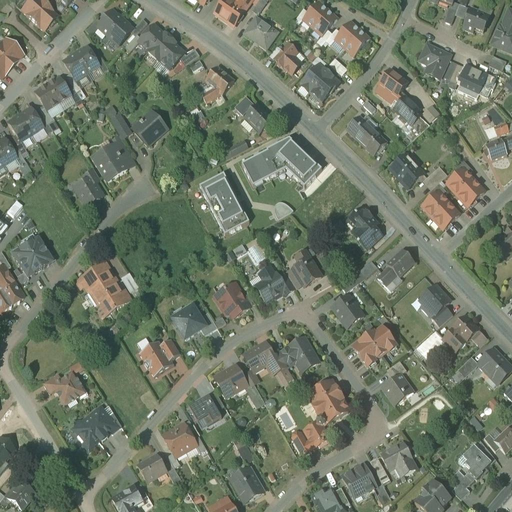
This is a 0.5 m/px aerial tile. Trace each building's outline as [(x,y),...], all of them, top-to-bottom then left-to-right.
[(40,4),(35,0),(34,0),(30,4),(31,5),(26,10),(26,9),(22,14),(26,18),(31,23),(34,26),(39,31),(39,30),(44,34),(48,30),(52,24),(53,25),(57,20),(52,15),(40,4)] [(53,0),(60,6),(61,6),(66,11),(75,0),(53,0)] [(254,0),(239,0),(235,6),(245,14),(254,0)] [(470,0),(463,0),(461,7),(467,9),(470,0)] [(235,6),(227,1),(216,16),(234,30),(245,14),(235,6)] [(262,1),(252,14),(258,18),(267,5),(262,1)] [(319,5),(303,23),(322,39),(338,22),(319,5)] [(457,14),(449,11),(443,24),(451,27),(457,14)] [(490,19),(471,11),(463,31),(473,36),(475,31),(484,35),(490,19)] [(511,13),(509,12),(502,29),(500,28),(495,38),(503,41),(501,46),(507,48),(505,53),(511,55),(511,13)] [(102,26),(98,30),(99,31),(108,40),(123,23),(113,14),(102,26)] [(278,36),(256,20),(245,37),(267,52),(273,43),(271,41),(275,35),(278,37),(278,36)] [(98,22),(86,34),(91,39),(99,31),(98,30),(102,26),(98,22)] [(143,22),(133,33),(134,33),(131,36),(135,40),(136,40),(137,38),(138,38),(148,27),(143,22)] [(123,23),(108,40),(119,49),(131,36),(134,33),(133,33),(123,23)] [(370,42),(351,25),(335,43),(354,59),(370,42)] [(142,42),(139,45),(140,45),(149,54),(148,55),(149,55),(166,37),(165,36),(164,38),(154,28),(142,42)] [(166,37),(149,55),(159,64),(176,46),(166,37)] [(135,40),(125,51),(130,56),(140,45),(139,45),(142,42),(138,38),(137,38),(136,40),(135,40)] [(321,41),(317,45),(322,49),(325,45),(321,41)] [(1,46),(0,47),(0,82),(22,58),(6,43),(2,47),(1,46)] [(176,46),(159,64),(159,65),(160,64),(170,73),(180,62),(185,57),(185,56),(175,47),(176,46)] [(451,58),(427,47),(419,64),(434,71),(431,78),(440,83),(451,58)] [(288,48),(275,63),(284,71),(284,70),(292,78),(302,67),(294,60),(297,56),(288,48)] [(318,59),(306,49),(301,54),(313,65),(318,59)] [(88,50),(76,58),(87,76),(99,69),(95,62),(88,50)] [(195,53),(187,59),(185,57),(180,62),(185,69),(200,59),(195,53)] [(76,58),(64,65),(71,77),(76,84),(87,76),(76,58)] [(506,65),(493,58),(488,68),(502,74),(506,65)] [(109,73),(100,59),(95,62),(99,69),(104,76),(109,73)] [(348,73),(335,62),(330,68),(342,79),(348,73)] [(200,63),(190,70),(194,75),(203,68),(200,63)] [(451,64),(444,80),(450,83),(457,67),(451,64)] [(457,67),(450,83),(456,86),(463,70),(462,69),(457,67)] [(319,68),(302,88),(303,88),(302,89),(309,95),(315,100),(322,105),(330,96),(331,96),(340,86),(319,68)] [(483,76),(466,69),(462,78),(465,79),(462,86),(469,90),(466,97),(477,102),(480,95),(488,99),(491,92),(493,92),(496,86),(493,85),(495,80),(484,75),(483,76)] [(214,91),(205,96),(204,94),(205,94),(201,88),(197,90),(207,107),(221,98),(223,99),(235,84),(218,70),(206,85),(214,91)] [(408,86),(390,73),(379,87),(381,89),(376,95),(385,101),(391,106),(396,100),(397,101),(401,96),(408,86)] [(76,84),(71,77),(66,80),(74,93),(76,96),(82,93),(76,84)] [(69,96),(60,81),(48,88),(60,107),(71,100),(69,96)] [(60,107),(48,88),(36,96),(45,111),(48,115),(49,114),(60,107)] [(74,93),(69,96),(71,100),(77,110),(83,107),(76,96),(74,93)] [(408,102),(403,98),(404,98),(401,96),(397,101),(396,100),(391,106),(389,108),(400,119),(398,122),(404,128),(400,133),(413,145),(430,129),(417,117),(420,113),(408,102)] [(376,112),(368,104),(364,109),(372,116),(376,112)] [(273,124),(258,108),(245,120),(261,136),(273,124)] [(49,114),(48,115),(45,111),(40,114),(44,120),(49,128),(55,124),(49,114)] [(39,123),(32,112),(20,119),(32,138),(43,131),(44,131),(39,123)] [(153,115),(142,124),(140,122),(139,123),(142,127),(134,134),(148,149),(167,132),(153,115)] [(32,138),(20,119),(8,127),(15,138),(20,145),(32,138)] [(49,128),(44,120),(39,123),(44,131),(43,131),(48,138),(53,135),(49,128)] [(373,133),(360,120),(347,133),(361,146),(373,133)] [(125,123),(115,130),(122,142),(133,136),(125,123)] [(506,125),(494,130),(497,138),(509,134),(506,125)] [(387,146),(373,133),(361,146),(374,159),(387,146)] [(20,145),(15,138),(10,141),(16,151),(19,156),(25,152),(20,145)] [(511,139),(502,143),(505,153),(511,150),(511,139)] [(11,154),(4,142),(0,144),(0,162),(4,169),(15,161),(16,161),(11,154)] [(305,190),(322,173),(289,142),(267,153),(267,155),(258,159),(242,168),(253,190),(286,173),(305,190)] [(501,143),(486,149),(487,152),(489,157),(492,164),(507,158),(505,153),(502,143),(501,143)] [(121,144),(94,160),(108,184),(135,168),(121,144)] [(244,144),(228,152),(230,155),(232,160),(248,151),(244,144)] [(398,144),(387,156),(393,162),(405,151),(398,144)] [(26,166),(19,156),(16,151),(11,154),(16,161),(15,161),(20,170),(26,166)] [(406,158),(390,173),(408,193),(424,178),(406,158)] [(473,173),(464,164),(454,173),(458,177),(463,172),(468,177),(473,173)] [(94,172),(88,176),(91,181),(95,187),(101,183),(94,172)] [(468,177),(463,172),(458,177),(447,187),(469,210),(485,195),(468,177)] [(439,174),(427,185),(433,192),(439,186),(445,181),(439,174)] [(224,177),(200,190),(225,239),(249,226),(237,202),(224,177)] [(95,187),(91,181),(76,190),(87,209),(103,200),(95,187)] [(448,196),(439,186),(433,192),(430,195),(434,199),(438,195),(443,200),(448,196)] [(443,200),(438,195),(434,199),(423,210),(444,233),(460,218),(443,200)] [(276,219),(278,224),(291,217),(293,214),(289,210),(285,207),(282,206),(279,206),(276,207),(275,211),(274,212),(275,216),(276,219)] [(378,228),(362,212),(350,223),(359,232),(356,235),(363,242),(375,231),(378,228)] [(340,223),(328,234),(333,240),(345,228),(340,223)] [(511,228),(505,234),(506,236),(489,252),(497,260),(501,256),(505,262),(511,255),(511,228)] [(17,236),(8,229),(4,234),(13,241),(17,236)] [(375,231),(363,242),(367,247),(366,249),(367,251),(366,252),(367,252),(382,238),(375,231)] [(36,241),(13,256),(26,278),(49,263),(36,241)] [(402,253),(387,268),(389,270),(378,281),(386,289),(397,279),(399,281),(415,266),(402,253)] [(10,270),(1,255),(0,256),(0,265),(2,269),(3,269),(5,273),(10,270)] [(231,255),(225,258),(229,265),(235,261),(231,255)] [(306,255),(296,261),(301,267),(294,272),(304,288),(305,290),(322,280),(306,255)] [(371,264),(359,274),(366,282),(378,271),(371,264)] [(121,295),(114,284),(111,280),(112,279),(104,267),(77,285),(81,291),(86,287),(92,296),(96,293),(103,305),(95,309),(102,321),(114,313),(114,314),(116,313),(116,312),(131,303),(125,293),(121,295)] [(0,315),(0,316),(9,311),(11,311),(11,310),(17,306),(19,306),(19,304),(23,302),(5,273),(3,269),(2,269),(0,270),(0,315)] [(281,284),(277,276),(275,278),(270,271),(260,277),(264,284),(256,290),(266,307),(282,297),(284,300),(296,293),(288,280),(281,284)] [(294,272),(286,277),(288,280),(296,293),(304,288),(294,272)] [(141,292),(133,278),(124,284),(132,298),(141,292)] [(354,280),(341,289),(346,296),(359,287),(354,280)] [(234,287),(216,299),(221,306),(219,307),(223,313),(224,312),(228,317),(231,316),(234,321),(250,311),(249,311),(242,301),(234,287)] [(437,287),(417,305),(433,323),(453,305),(437,287)] [(249,297),(242,301),(249,311),(250,311),(255,307),(249,297)] [(364,319),(349,298),(332,311),(347,332),(364,319)] [(206,325),(196,309),(172,322),(185,345),(205,334),(208,339),(217,334),(211,322),(206,325)] [(223,320),(214,326),(218,332),(226,326),(223,320)] [(466,320),(452,332),(453,333),(443,342),(456,355),(466,346),(471,341),(479,333),(466,320)] [(383,330),(375,336),(374,335),(370,338),(369,338),(365,341),(365,342),(361,345),(359,343),(352,348),(354,351),(355,351),(359,357),(358,357),(362,362),(363,362),(367,368),(366,368),(367,369),(367,368),(369,370),(369,369),(374,364),(375,365),(376,365),(375,363),(388,353),(390,355),(390,354),(395,349),(396,350),(397,350),(396,348),(383,330)] [(489,343),(479,333),(471,341),(481,351),(489,343)] [(436,334),(417,351),(423,358),(438,343),(441,340),(436,334)] [(181,358),(171,342),(170,343),(168,341),(164,344),(165,346),(160,349),(170,365),(181,358)] [(319,366),(305,342),(288,351),(289,352),(287,353),(294,366),(296,365),(303,375),(319,366)] [(438,343),(423,358),(430,365),(435,360),(440,359),(441,359),(442,353),(445,350),(438,343)] [(160,344),(139,357),(140,358),(141,357),(146,365),(144,366),(148,372),(150,371),(155,379),(154,380),(174,368),(174,367),(172,368),(170,365),(160,349),(158,346),(160,345),(160,344)] [(266,346),(245,359),(254,375),(272,365),(276,362),(273,358),(266,346)] [(279,357),(287,370),(294,366),(287,353),(279,357)] [(506,365),(493,353),(478,367),(498,387),(511,373),(511,370),(506,365)] [(287,370),(279,357),(278,355),(273,358),(276,362),(272,365),(278,375),(277,376),(278,376),(285,386),(293,381),(287,370)] [(470,362),(458,373),(465,381),(477,370),(470,362)] [(400,364),(387,373),(394,383),(401,378),(407,374),(400,364)] [(236,369),(215,382),(226,401),(247,388),(236,369)] [(76,382),(73,376),(62,383),(51,389),(55,395),(65,410),(80,401),(81,402),(88,398),(78,381),(76,382)] [(59,378),(43,387),(50,398),(55,395),(51,389),(62,383),(59,378)] [(394,383),(383,391),(395,408),(407,400),(404,396),(410,392),(401,378),(394,383)] [(328,379),(317,386),(320,392),(332,385),(328,379)] [(336,391),(332,385),(320,392),(309,398),(310,400),(309,400),(313,408),(314,408),(315,409),(314,410),(321,421),(318,422),(317,426),(317,427),(305,434),(311,443),(315,451),(329,443),(322,430),(343,418),(344,418),(348,416),(348,414),(349,414),(343,403),(336,390),(336,391)] [(254,388),(246,392),(254,406),(262,401),(254,388)] [(216,395),(209,399),(218,415),(225,411),(216,395)] [(313,408),(309,400),(310,400),(309,398),(306,397),(305,400),(302,402),(317,427),(317,426),(318,422),(321,421),(314,410),(315,409),(314,408),(313,408)] [(218,415),(209,399),(189,411),(198,425),(209,419),(213,426),(221,421),(218,415)] [(101,411),(84,425),(76,424),(75,434),(79,439),(78,440),(83,447),(86,444),(89,448),(93,449),(111,435),(113,438),(121,431),(120,430),(122,429),(114,416),(109,420),(105,415),(101,411)] [(110,411),(105,415),(109,420),(114,416),(110,411)] [(197,449),(184,427),(174,433),(186,455),(197,449)] [(511,433),(509,431),(501,438),(501,437),(495,443),(494,444),(500,451),(505,456),(511,449),(511,433)] [(186,455),(174,433),(163,439),(173,457),(176,461),(186,455)] [(495,443),(489,437),(484,441),(495,455),(500,451),(494,444),(495,443)] [(311,443),(306,446),(304,442),(297,446),(294,441),(293,441),(303,458),(311,454),(315,451),(311,443)] [(6,448),(0,442),(0,469),(13,454),(12,453),(14,451),(8,446),(6,448)] [(404,446),(382,458),(390,474),(396,470),(402,480),(417,472),(411,462),(412,461),(404,446)] [(248,448),(239,453),(248,469),(256,464),(248,448)] [(481,457),(474,449),(466,458),(470,462),(465,467),(471,473),(460,484),(466,491),(475,482),(477,483),(483,477),(482,476),(491,466),(481,457)] [(481,457),(491,466),(495,463),(486,452),(481,457)] [(157,457),(137,469),(148,487),(168,475),(157,457)] [(176,461),(173,457),(168,460),(174,471),(175,472),(180,468),(176,461)] [(384,472),(378,460),(370,464),(377,476),(384,472)] [(365,468),(342,480),(355,503),(374,492),(377,491),(365,468)] [(174,471),(168,475),(175,488),(182,484),(175,472),(174,471)] [(250,472),(231,483),(245,507),(264,496),(250,472)] [(384,472),(377,476),(382,486),(383,486),(381,483),(388,479),(384,472)] [(460,484),(454,479),(449,483),(456,490),(452,494),(461,503),(470,494),(466,491),(460,484)] [(441,511),(451,502),(433,484),(422,495),(425,497),(415,507),(419,511),(441,511)] [(22,485),(13,496),(10,494),(5,501),(4,501),(5,502),(17,511),(23,511),(36,497),(22,485)] [(148,499),(141,488),(135,491),(142,502),(148,499)] [(134,489),(112,502),(118,511),(133,511),(144,506),(142,502),(135,491),(134,489)] [(384,490),(378,493),(377,491),(374,492),(376,495),(375,495),(384,510),(392,505),(384,490)] [(324,492),(312,498),(317,508),(318,507),(320,511),(337,511),(342,510),(333,491),(325,494),(324,492)] [(233,511),(227,501),(219,506),(222,511),(220,511),(233,511)]
